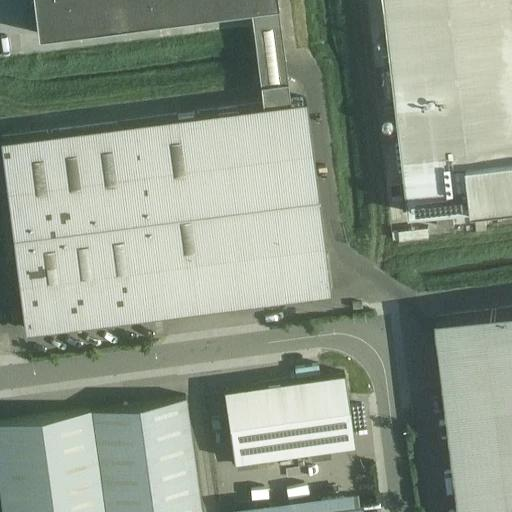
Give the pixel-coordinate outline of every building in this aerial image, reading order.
[(0,136),(0,142),(24,327),(165,309),(159,263),(222,255),(228,301),(330,288),(305,97),(289,99),(276,0),(32,0),(37,33),(250,5),(262,102),(0,136)] [(473,205),(473,206),(511,200),(511,0),(384,0),(409,212),(473,205)] [(391,183),(393,199),(401,198),(400,182),(391,183)] [(453,214),(437,215),(438,225),(454,224),(453,214)] [(511,511),(511,306),(436,316),(460,511),(511,511)] [(224,388),(234,458),(353,441),(343,371),(224,388)] [(0,490),(3,511),(201,511),(185,394),(0,419),(0,490)]
